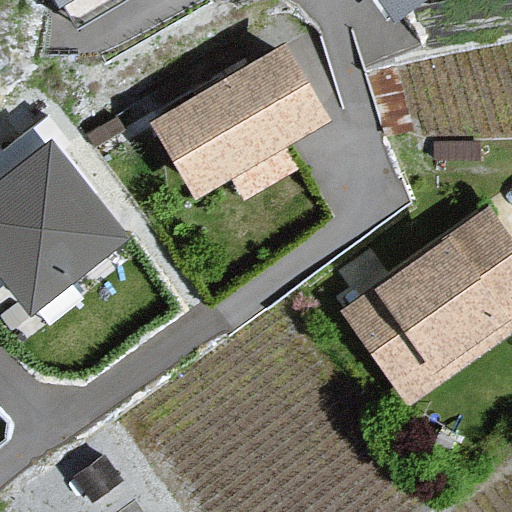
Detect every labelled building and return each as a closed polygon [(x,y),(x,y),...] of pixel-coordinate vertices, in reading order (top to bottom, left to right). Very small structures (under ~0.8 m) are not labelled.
[(57,0),(74,28),(123,0),(57,0)] [(389,0),(399,13),(417,0),(389,0)] [(280,46),(154,120),(200,197),(235,177),(247,198),(296,168),(283,147),(325,122),(280,46)] [(127,239),(51,141),(0,179),(0,273),(31,313),(127,239)] [(511,238),(489,208),(341,320),(411,411),(511,333),(511,238)]
